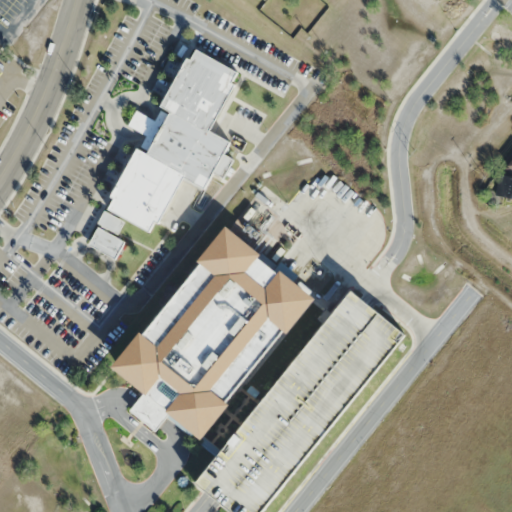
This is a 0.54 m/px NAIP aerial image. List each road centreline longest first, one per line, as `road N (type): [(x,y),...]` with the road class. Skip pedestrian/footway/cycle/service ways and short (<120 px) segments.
road 1 (residential): [(293,511),(471,294)]
road 2 (residential): [(0,341),(81,413),(121,511)]
road 3 (tertiary): [(82,0),(49,100),(0,189)]
